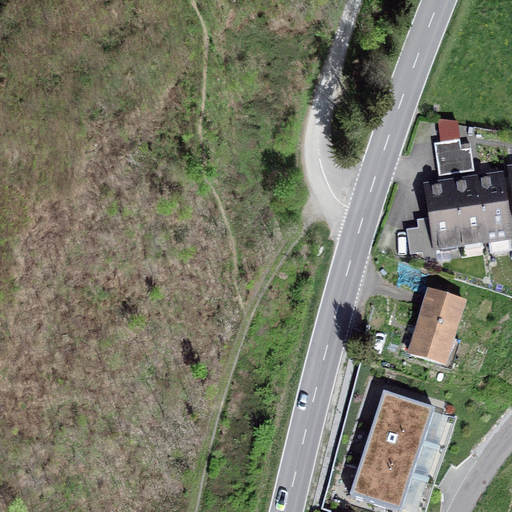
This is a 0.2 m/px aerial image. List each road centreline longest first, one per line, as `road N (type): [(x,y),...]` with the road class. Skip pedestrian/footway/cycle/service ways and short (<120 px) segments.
road 1 (secondary): [(445,0),(364,235),(288,511)]
road 2 (track): [(323,203),(253,302),(193,511)]
road 3 (track): [(360,0),(318,113),(311,165),(323,203),(364,235)]
